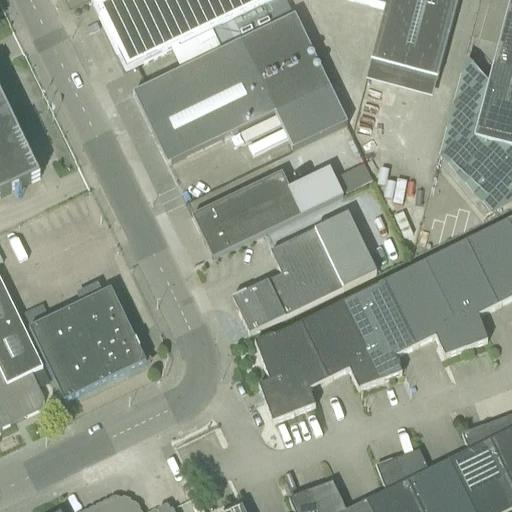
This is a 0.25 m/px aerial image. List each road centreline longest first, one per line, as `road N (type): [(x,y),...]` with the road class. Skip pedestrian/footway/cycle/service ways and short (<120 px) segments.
road 1 (tertiary): [(199,374),(26,0)]
road 2 (unclassified): [(199,374),(250,465),(272,473),(511,385)]
road 3 (tertiary): [(0,501),(168,422),(189,402),(199,374)]
